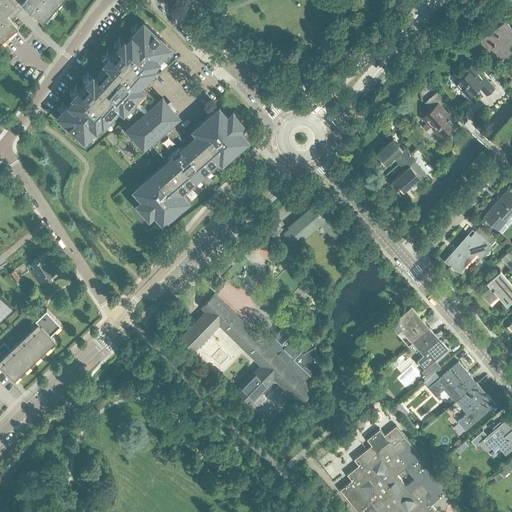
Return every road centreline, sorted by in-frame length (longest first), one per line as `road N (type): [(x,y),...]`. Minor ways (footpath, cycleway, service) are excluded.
road 1 (residential): [(322,511),(121,316)]
road 2 (residential): [(121,316),(226,209),(294,156)]
road 3 (residential): [(2,147),(105,304),(121,316)]
road 4 (residential): [(2,147),(108,0)]
road 5 (residential): [(0,436),(121,316)]
road 6 (tertiary): [(511,381),(409,263)]
road 7 (residential): [(409,263),(511,148)]
road 8 (tertiary): [(409,263),(318,161)]
